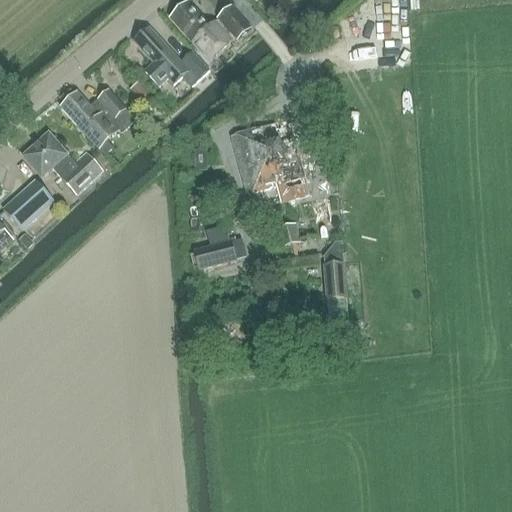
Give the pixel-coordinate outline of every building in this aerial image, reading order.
[(211,28),(189,4),(170,21),(209,64),(232,44),(235,47),(252,31),(231,8),(217,20),(218,21),(211,28)] [(168,80),(174,87),(182,80),(192,90),(210,73),(193,55),(182,65),(149,30),(134,44),(154,65),(145,73),(159,89),(168,80)] [(78,95),(61,110),(100,152),(106,157),(114,150),(107,143),(119,132),(121,136),(136,122),(109,93),(98,102),(101,106),(94,112),(78,95)] [(275,127),(261,130),(277,189),(283,211),(292,208),(290,201),(310,196),(306,181),(292,127),(291,125),(277,129),(275,127)] [(261,130),(234,138),(254,211),(271,206),(273,213),(283,211),(277,189),(261,130)] [(53,171),(60,179),(76,197),(103,173),(87,155),(75,165),(49,135),(23,158),(42,181),(53,171)] [(194,153),(195,173),(207,173),(207,152),(194,153)] [(22,233),(54,204),(36,183),(3,212),(22,233)] [(206,234),(210,249),(193,253),(199,275),(237,265),(236,263),(248,260),(244,242),(232,245),(232,243),(230,244),(228,236),(233,235),(228,215),(223,216),(226,229),(206,234)] [(0,253),(13,242),(0,226),(0,253)] [(296,227),(287,229),(292,246),(300,244),(296,227)] [(279,232),(283,248),(292,246),(287,229),(279,232)] [(349,319),(347,303),(344,266),(324,268),(326,304),(328,321),(349,319)] [(238,334),(228,323),(217,335),(227,345),(238,334)]
